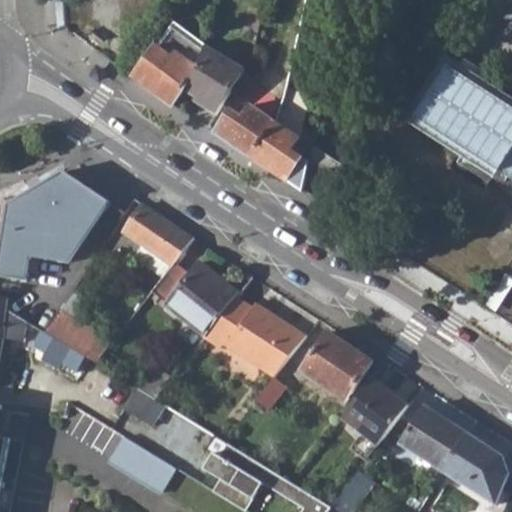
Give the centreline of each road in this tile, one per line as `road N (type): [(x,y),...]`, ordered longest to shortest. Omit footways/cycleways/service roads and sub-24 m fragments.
road 1 (tertiary): [(12,86),(66,101),(319,265)]
road 2 (tertiary): [(319,265),(337,287),(482,383),(511,391)]
road 3 (tertiary): [(511,380),(485,343),(379,277),(319,265)]
